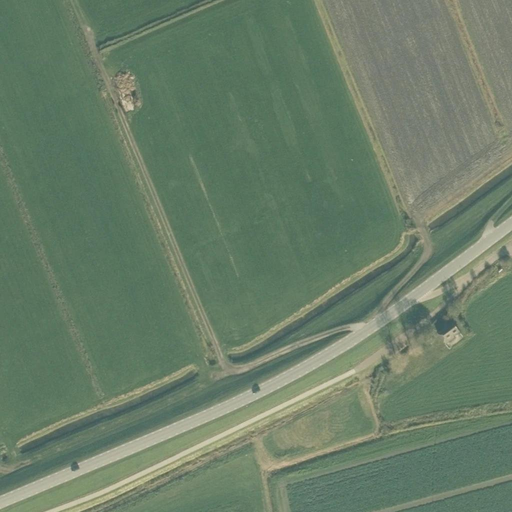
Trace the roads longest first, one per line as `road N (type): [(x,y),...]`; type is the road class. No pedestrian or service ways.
road 1 (track): [(371,325),(229,367),(74,0)]
road 2 (primary): [(0,501),(285,378),(412,297)]
road 3 (track): [(229,367),(0,474)]
road 4 (unclassified): [(354,371),(430,318),(471,276)]
road 5 (primary): [(412,297),(511,224)]
